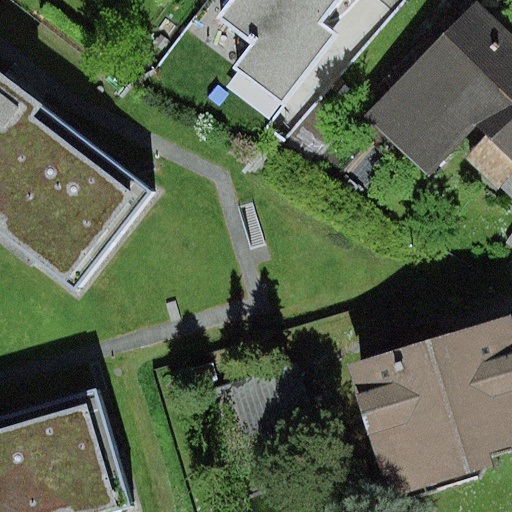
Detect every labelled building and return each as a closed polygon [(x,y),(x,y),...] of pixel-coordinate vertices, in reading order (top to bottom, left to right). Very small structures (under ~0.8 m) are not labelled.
[(250,42),(231,66),(281,104),(335,35),(316,21),(331,0),(235,0),(220,19),(250,42)] [(511,94),(511,37),(478,3),(369,118),(432,177),(479,128),(511,94)] [(0,234),(78,294),(156,194),(142,183),(0,75),(0,234)] [(511,94),(479,128),(488,137),(466,160),(496,190),(499,187),(511,200),(511,94)] [(511,348),(505,323),(349,368),(387,500),(494,470),(489,453),(511,446),(511,348)] [(288,370),(229,388),(245,440),(304,422),(288,370)] [(0,511),(123,511),(131,510),(95,392),(0,420),(0,511)]
